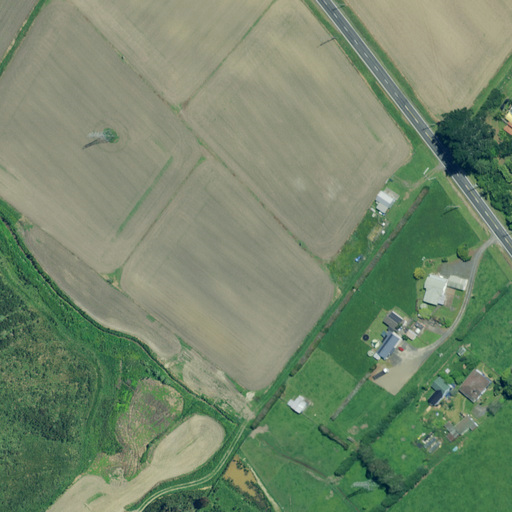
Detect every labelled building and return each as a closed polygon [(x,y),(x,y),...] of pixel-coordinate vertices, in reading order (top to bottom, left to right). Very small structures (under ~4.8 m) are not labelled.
[(397,200),(385,191),(379,200),(391,208),(397,200)] [(448,280),(432,274),(427,288),(430,289),(426,301),(439,305),(440,303),(446,305),(448,297),(445,295),(449,283),(447,282),(448,280)] [(469,280),(454,276),(451,286),(466,291),(469,280)] [(409,322),(394,311),(386,322),(401,332),(409,322)] [(418,335),(412,330),(408,335),(414,340),(418,335)] [(406,342),(392,331),(389,335),(391,336),(379,352),(391,361),(406,342)] [(493,382),(477,369),(461,390),(477,402),(493,382)] [(454,387),(443,377),(434,387),(439,391),(431,400),(437,406),(454,387)] [(298,403),(294,408),(298,410),(304,402),(306,399),(302,396),(298,403)] [(304,402),(298,410),(303,413),(309,405),(304,402)] [(479,427),(471,416),(456,427),(452,421),(447,425),(452,433),(448,436),(452,442),(472,428),(474,431),(479,427)]
